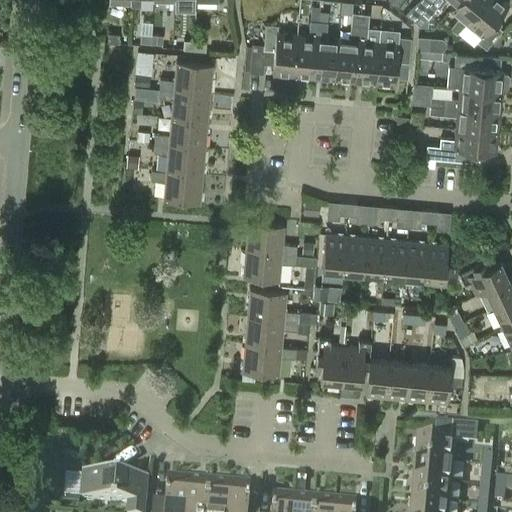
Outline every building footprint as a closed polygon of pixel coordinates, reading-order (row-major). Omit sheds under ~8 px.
[(431,0),(430,2),(424,9),(431,14),(442,0),(449,0),(454,3),(455,4),(458,0),(431,0)] [(456,35),(459,32),(485,0),(458,0),(455,4),(454,3),(449,9),(459,17),(449,29),(456,35)] [(508,4),(503,0),(485,0),(459,32),(473,44),(476,40),(486,48),(501,29),(498,26),(501,23),(501,19),(498,17),(508,4)] [(311,6),(310,19),(318,20),(319,10),(320,6),(311,6)] [(405,13),(414,21),(419,14),(410,7),(405,13)] [(319,10),(318,20),(328,21),(329,11),(319,10)] [(349,37),(338,36),(334,79),(354,81),(360,12),(352,12),(349,37)] [(369,13),(360,12),(354,81),(375,82),(379,40),(366,39),(369,13)] [(298,32),(294,75),(313,77),(318,20),(310,19),(308,33),(298,32)] [(328,21),(318,20),(313,77),(334,79),(338,36),(326,35),(328,21)] [(294,75),(298,32),(277,30),(277,24),(265,23),(263,48),(275,49),(273,73),(294,75)] [(107,42),(118,43),(119,34),(108,33),(107,42)] [(151,43),(151,34),(141,33),(140,42),(151,43)] [(162,35),(151,34),(151,43),(162,43),(162,35)] [(397,42),(379,40),(375,82),(395,84),(397,61),(408,62),(411,37),(398,36),(397,42)] [(431,37),(418,36),(417,49),(418,49),(430,50),(431,37)] [(194,46),(194,40),(184,40),(183,49),(194,50),(194,46)] [(205,41),(194,40),(194,46),(194,50),(205,50),(205,41)] [(440,50),(430,50),(418,49),(417,56),(439,58),(440,50)] [(447,65),(446,85),(460,86),(460,88),(501,91),(501,89),(505,89),(508,86),(509,75),(507,73),(502,72),(503,70),(478,68),(479,56),(455,54),(454,65),(447,65)] [(158,88),(209,93),(211,65),(176,62),(174,80),(159,79),(158,88)] [(135,74),(134,86),(146,87),(147,75),(135,74)] [(172,100),(171,117),(206,120),(209,93),(158,88),(134,86),(133,98),(157,100),(157,98),(172,100)] [(430,104),(499,111),(501,91),(460,88),(459,99),(444,97),(430,96),(430,104)] [(140,100),(132,99),(131,111),(139,112),(140,100)] [(457,116),(456,128),(497,132),(499,111),(430,104),(429,113),(442,114),(457,116)] [(154,134),(154,143),(204,148),(206,120),(171,117),(169,135),(154,134)] [(497,132),(456,128),(455,139),(440,138),(439,146),(426,144),(425,157),(470,161),(471,150),(495,153),(497,132)] [(148,133),(136,132),(135,140),(147,141),(148,133)] [(204,148),(154,143),(153,153),(167,154),(166,172),(201,175),(204,148)] [(124,168),(134,169),(136,156),(126,155),(124,168)] [(199,203),(201,175),(166,172),(151,170),(150,181),(164,182),(163,200),(199,203)] [(304,213),(314,213),(315,201),(305,201),(304,213)] [(348,215),(349,202),(340,202),(339,214),(348,215)] [(357,203),(349,202),(348,215),(356,216),(357,203)] [(389,206),(381,206),(380,218),(388,218),(389,206)] [(397,207),(389,206),(388,218),(396,219),(397,207)] [(430,210),(421,209),(420,221),(429,222),(430,210)] [(438,210),(430,210),(429,222),(437,222),(438,210)] [(246,249),(296,255),(297,245),(283,244),(285,225),(249,221),(246,249)] [(343,271),(346,234),(325,233),(322,270),(343,271)] [(343,271),(363,273),(366,236),(346,234),(343,271)] [(366,236),(363,273),(384,275),(387,238),(366,236)] [(384,275),(404,276),(407,239),(387,238),(384,275)] [(407,239),(404,276),(424,278),(428,241),(407,239)] [(428,241),(424,278),(446,280),(447,268),(449,243),(428,241)] [(301,255),(311,255),(312,244),(302,243),(301,255)] [(296,255),(282,253),(246,249),(243,277),(279,281),(281,262),(295,263),(296,255)] [(316,256),(296,255),(295,263),(306,264),(315,265),(316,256)] [(491,288),(508,278),(500,260),(494,263),(491,257),(459,273),(464,284),(470,281),(477,295),(485,291),(491,288)] [(446,280),(453,281),(454,269),(447,268),(446,280)] [(511,276),(508,278),(491,288),(485,291),(494,308),(511,299),(511,276)] [(338,300),(340,286),(328,285),(327,286),(313,285),(312,297),(326,298),(338,300)] [(250,289),(247,317),(298,322),(299,312),(285,311),(286,292),(250,289)] [(504,329),(511,325),(511,299),(494,308),(504,329)] [(332,314),(333,302),(319,301),(318,313),(332,314)] [(372,319),(384,320),(385,311),(372,310),(372,319)] [(449,316),(454,327),(464,323),(458,311),(449,316)] [(309,313),(299,312),(298,322),(308,323),(309,313)] [(401,322),(412,323),(413,313),(401,312),(401,322)] [(413,313),(412,323),(424,324),(425,315),(413,313)] [(298,322),(247,317),(245,343),(281,347),(283,330),(297,331),(298,322)] [(297,331),(307,332),(308,323),(298,322),(297,331)] [(445,323),(433,322),(432,332),(444,333),(445,323)] [(464,323),(454,327),(463,345),(472,341),(464,323)] [(331,338),(319,337),(316,373),(321,373),(320,380),(341,382),(344,346),(330,345),(331,338)] [(358,347),(344,346),(341,382),(361,384),(362,377),(367,378),(369,360),(370,341),(358,340),(358,347)] [(296,348),(281,347),(245,343),(245,344),(242,372),(278,375),(280,357),(295,358),(296,348)] [(306,349),(296,348),(295,358),(305,359),(306,349)] [(386,397),(389,361),(369,360),(367,378),(366,396),(386,397)] [(389,361),(386,397),(406,399),(409,363),(389,361)] [(409,363),(406,399),(426,401),(429,365),(409,363)] [(447,402),(448,386),(449,376),(450,366),(429,365),(426,401),(447,402)] [(449,376),(448,386),(461,387),(462,377),(449,376)] [(454,443),(470,445),(470,426),(437,423),(435,442),(416,440),(414,462),(452,465),(454,443)] [(481,461),(480,468),(490,469),(491,455),(482,454),(481,461)] [(412,481),(450,485),(452,465),(414,462),(412,481)] [(478,488),(488,489),(490,469),(480,468),(478,488)] [(80,501),(126,506),(125,511),(143,511),(144,507),(147,480),(82,474),(80,501)] [(184,511),(188,480),(166,478),(164,500),(152,499),(150,511),(184,511)] [(494,489),(504,490),(505,479),(495,478),(494,489)] [(188,480),(184,511),(204,511),(207,482),(188,480)] [(410,502),(448,505),(450,485),(412,481),(410,502)] [(207,482),(204,511),(225,511),(228,483),(207,482)] [(228,483),(225,511),(258,511),(259,509),(247,508),(249,485),(228,483)] [(478,488),(476,508),(486,509),(488,489),(478,488)] [(504,490),(494,489),(492,502),(503,503),(504,490)] [(291,511),(293,498),(272,496),(270,511),(291,511)] [(293,498),(291,511),(311,511),(313,499),(293,498)] [(313,499),(311,511),(332,511),(333,501),(313,499)] [(333,501),(332,511),(353,511),(354,503),(333,501)] [(447,511),(448,505),(410,502),(409,511),(447,511)]
